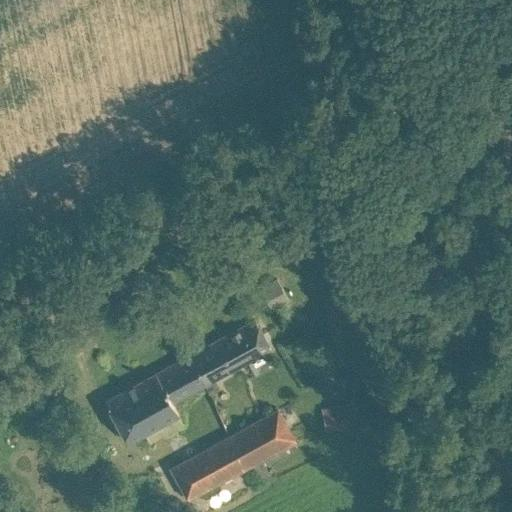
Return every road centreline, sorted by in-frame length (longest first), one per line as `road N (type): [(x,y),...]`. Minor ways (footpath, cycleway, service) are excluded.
road 1 (track): [(511,40),(358,127),(0,304)]
road 2 (track): [(442,511),(358,127)]
road 3 (track): [(368,118),(343,0)]
